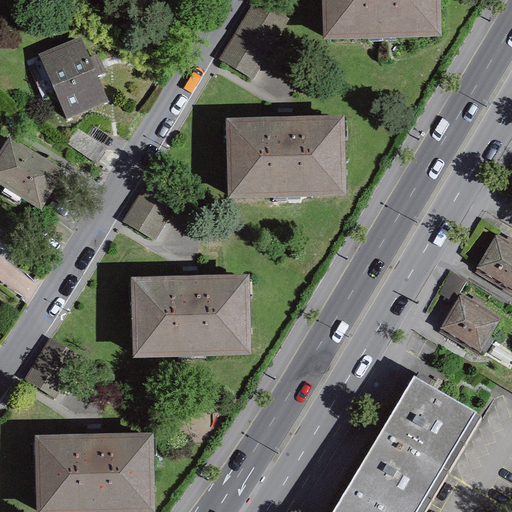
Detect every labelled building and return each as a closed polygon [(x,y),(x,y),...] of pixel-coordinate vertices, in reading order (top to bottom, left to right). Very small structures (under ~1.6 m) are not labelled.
[(447,0),(333,0),(335,44),(448,41),(447,0)] [(257,79),(292,18),(261,1),(226,61),(257,79)] [(44,61),(70,121),(108,104),(98,80),(106,77),(99,60),(91,63),(83,45),(44,61)] [(348,130),(235,133),(237,207),(350,203),(348,130)] [(110,150),(86,135),(76,150),(100,166),(110,150)] [(64,179),(13,148),(0,169),(0,185),(44,212),(64,179)] [(182,200),(152,183),(130,223),(159,240),(182,200)] [(511,249),(499,242),(482,270),(511,288),(511,249)] [(466,283),(453,275),(440,296),(453,304),(466,283)] [(251,291),(138,294),(140,368),(253,364),(251,291)] [(494,323),(459,302),(442,329),(477,350),(494,323)] [(83,360),(53,343),(31,383),(60,400),(83,360)] [(416,381),(336,511),(420,511),(478,418),(416,381)] [(155,511),(154,442),(41,446),(42,511),(155,511)]
